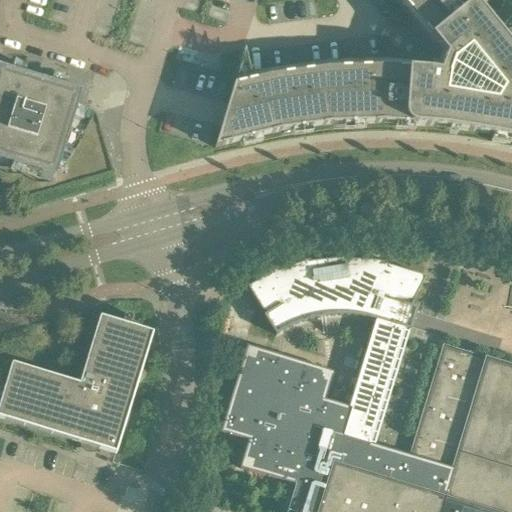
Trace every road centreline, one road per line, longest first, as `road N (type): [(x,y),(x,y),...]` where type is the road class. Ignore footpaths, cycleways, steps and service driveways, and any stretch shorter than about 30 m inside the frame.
road 1 (tertiary): [(0,289),(238,217),(332,178)]
road 2 (tertiary): [(332,178),(248,189),(0,258)]
road 3 (tertiary): [(332,178),(412,177),(511,194)]
